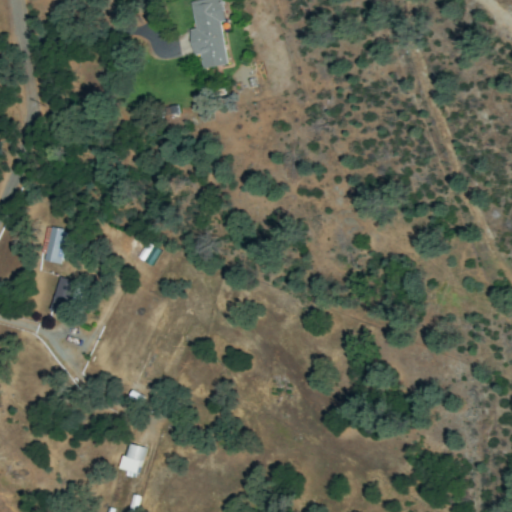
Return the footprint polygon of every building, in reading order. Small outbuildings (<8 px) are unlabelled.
[(227,64),(219,22),(224,22),(220,0),(200,0),(190,2),(194,28),(189,29),(194,55),(200,54),(203,69),(227,64)] [(60,264),(67,231),(51,227),(43,261),(60,264)] [(149,265),(160,250),(147,241),(137,256),(149,265)] [(82,282),(58,277),(51,312),(74,317),(82,282)] [(132,373),(122,394),(136,400),(162,343),(155,340),(138,376),(132,373)] [(119,471),(136,475),(144,447),(127,443),(119,471)]
